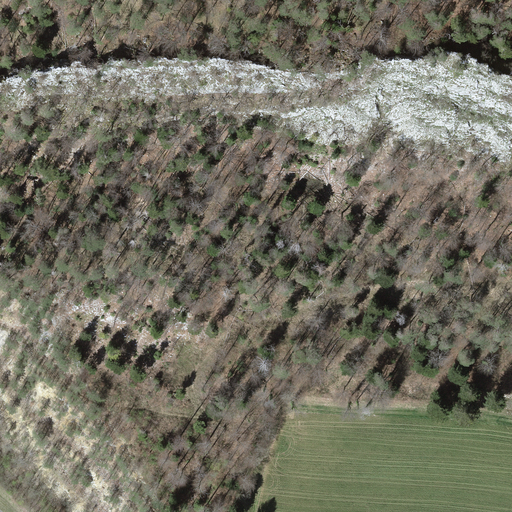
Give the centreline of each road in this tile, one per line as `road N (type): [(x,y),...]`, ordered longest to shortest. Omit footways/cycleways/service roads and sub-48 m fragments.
road 1 (track): [(511,283),(378,291),(247,326),(194,363),(174,404),(155,404)]
road 2 (track): [(174,404),(274,423),(281,407),(306,399),(511,422)]
